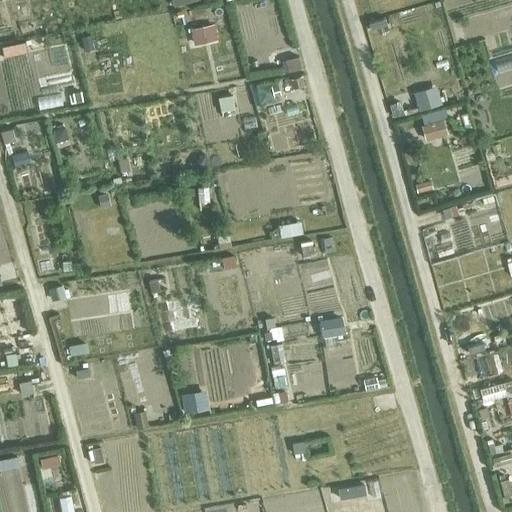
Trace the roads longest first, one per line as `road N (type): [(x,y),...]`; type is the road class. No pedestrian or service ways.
road 1 (track): [(494,511),(349,0)]
road 2 (track): [(296,0),(438,511)]
road 3 (track): [(94,511),(0,176)]
